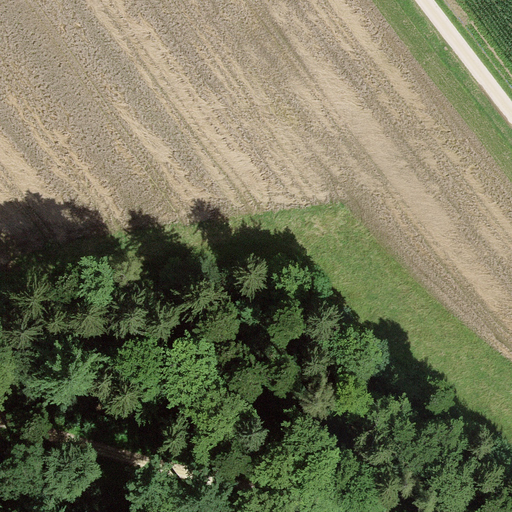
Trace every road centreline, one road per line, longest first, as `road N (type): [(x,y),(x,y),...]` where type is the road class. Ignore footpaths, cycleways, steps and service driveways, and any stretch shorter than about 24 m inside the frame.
road 1 (track): [(369,511),(0,421)]
road 2 (track): [(511,119),(421,0)]
